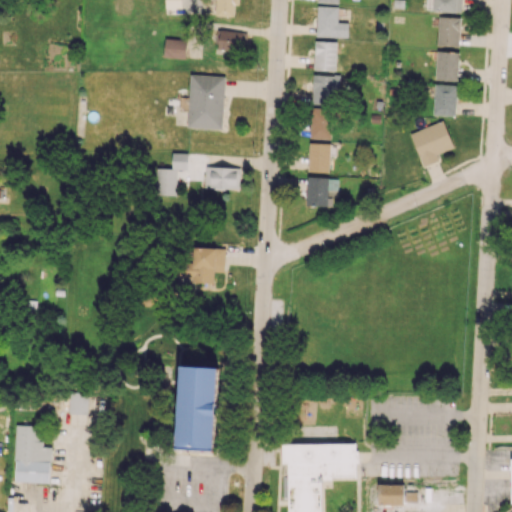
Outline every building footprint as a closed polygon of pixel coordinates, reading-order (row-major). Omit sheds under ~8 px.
[(234,0),(215,0),(215,15),(234,16),(234,3),(235,3),(234,0)] [(461,0),(433,0),(433,11),(461,12),(461,0)] [(338,6),(317,5),(316,36),(348,37),(348,22),(337,22),(338,6)] [(459,46),(460,17),(438,16),(437,45),(459,46)] [(218,50),(245,51),(246,31),(219,30),(218,50)] [(164,57),(185,58),(186,39),(164,38),(164,57)] [(336,41),(315,40),(314,69),(335,70),(336,41)] [(458,81),(459,52),(436,51),(435,80),(458,81)] [(224,75),(189,74),(187,127),(222,129),(224,75)] [(312,103),(339,104),(340,75),(313,74),(312,103)] [(433,114),(455,115),(457,85),(434,84),(433,114)] [(310,138),(332,139),(333,108),(310,107),(310,138)] [(453,147),(443,120),(410,133),(423,166),(439,160),(436,154),(453,147)] [(329,172),(330,143),(309,142),(308,171),(329,172)] [(156,195),(176,195),(176,169),(187,169),(188,152),(172,152),(172,168),(156,168),(156,195)] [(205,188),(240,189),(241,167),(205,167),(205,188)] [(333,206),(333,198),(327,198),(328,177),(307,176),(306,205),(333,206)] [(338,178),(329,178),(329,197),(338,197),(338,178)] [(213,282),(214,271),(224,272),(225,247),(193,246),(193,262),(180,262),(179,278),(191,278),(191,281),(213,282)] [(217,367),(179,365),(176,447),(214,449),(217,367)] [(68,413),(86,414),(87,392),(69,391),(68,413)] [(14,481),(49,482),(50,446),(40,446),(41,425),(16,425),(14,481)] [(287,511),(320,511),(320,477),(356,477),(355,443),(281,444),(282,463),(287,463),(287,511)] [(405,505),(405,501),(417,502),(417,492),(403,492),(404,484),(378,483),(378,504),(405,505)]
